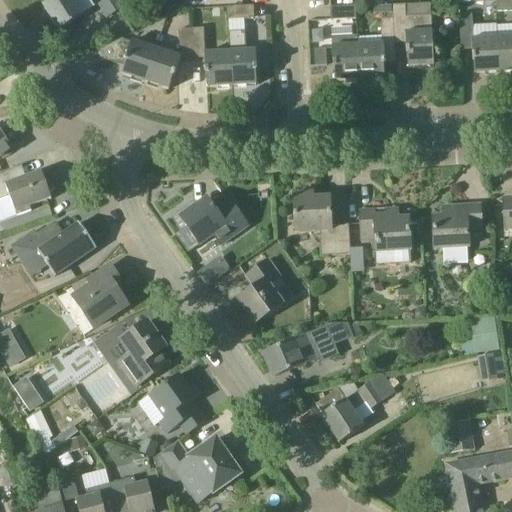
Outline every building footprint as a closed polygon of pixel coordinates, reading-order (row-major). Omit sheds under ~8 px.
[(74,0),(52,0),(42,6),(59,33),(85,17),(74,0)] [(119,0),(111,0),(100,7),(108,19),(125,8),(119,0)] [(161,0),(159,1),(167,16),(182,8),(177,0),(161,0)] [(511,0),(503,0),(501,0),(496,0),(496,13),(511,12),(511,0)] [(393,20),(395,45),(405,44),(406,56),(407,56),(408,69),(434,67),(433,33),(432,33),(430,5),(418,6),(393,7),(393,6),(393,20)] [(229,22),(254,20),(254,7),(228,9),(229,22)] [(355,8),(350,8),(330,9),(331,22),(356,20),(355,8)] [(459,16),(460,29),(473,28),(473,15),(459,16)] [(395,45),(393,20),(386,20),(382,20),(383,38),(357,39),(357,37),(356,37),(359,81),(384,80),(384,67),(385,67),(384,55),(396,55),(395,45)] [(331,24),(314,23),(313,37),(331,37),(331,24)] [(204,30),(192,31),(192,41),(204,40),(204,35),(204,30)] [(157,51),(146,84),(169,91),(173,79),(174,79),(178,64),(193,62),(192,41),(192,31),(179,31),(181,59),(157,51)] [(246,53),(245,33),(230,34),(231,53),(233,88),(257,87),(256,74),(257,74),(256,52),(246,53)] [(356,37),(331,38),(333,70),(334,70),(335,83),(359,81),(356,37)] [(511,38),(497,40),(499,74),(511,73),(511,38)] [(133,43),(132,44),(123,42),(122,40),(108,47),(89,56),(94,66),(107,61),(114,63),(119,51),(129,54),(122,76),(146,84),(157,51),(133,43)] [(497,40),(470,41),(471,51),(472,62),(474,62),(474,75),(499,74),(497,40)] [(327,67),(326,50),(314,51),(315,68),(327,67)] [(231,53),(204,54),(205,61),(205,76),(207,76),(207,89),(233,88),(231,53)] [(0,158),(11,151),(0,135),(0,158)] [(18,170),(22,168),(22,167),(0,174),(0,202),(10,199),(17,218),(32,212),(30,207),(50,200),(50,201),(51,201),(41,172),(40,173),(40,174),(22,181),(18,170)] [(331,231),(330,199),(313,200),(313,195),(293,196),(296,233),(320,232),(322,258),(350,256),(349,226),(347,226),(348,230),(331,231)] [(218,218),(206,201),(180,219),(200,247),(202,245),(216,235),(221,242),(223,245),(248,227),(230,203),(228,204),(232,208),(218,218)] [(467,235),(481,235),(480,207),(443,209),(443,218),(432,218),(434,251),(443,250),(444,266),(468,265),(467,249),(468,249),(467,235)] [(409,220),(398,220),(398,212),(385,212),(385,216),(375,217),(375,213),(360,214),(362,241),(375,240),(376,266),(410,264),(409,252),(410,252),(409,220)] [(96,250),(79,225),(64,235),(56,224),(38,237),(35,233),(18,244),(30,262),(39,256),(55,278),(96,250)] [(273,293),(283,286),(279,279),(280,279),(268,262),(246,278),(255,290),(238,301),(256,326),(283,306),(273,293)] [(207,289),(220,280),(211,266),(198,276),(207,289)] [(118,294),(124,289),(110,268),(88,283),(90,286),(72,299),(95,330),(127,307),(118,294)] [(418,309),(414,316),(414,322),(427,322),(426,309),(418,309)] [(494,319),(469,323),(472,342),(461,345),(463,358),(499,351),(494,319)] [(161,365),(155,357),(158,355),(162,352),(156,345),(162,341),(148,323),(120,343),(130,357),(119,365),(136,389),(164,369),(161,365)] [(348,325),(326,325),(334,346),(353,339),(352,338),(348,326),(348,325)] [(348,326),(352,338),(361,335),(358,325),(348,326)] [(275,379),(319,359),(309,335),(264,354),(275,379)] [(24,351),(8,358),(14,371),(30,363),(24,351)] [(501,355),(485,357),(488,383),(505,381),(501,355)] [(198,413),(191,403),(200,397),(193,386),(188,390),(179,377),(149,398),(139,405),(155,427),(159,425),(167,437),(180,428),(198,413)] [(371,411),(396,394),(385,378),(376,379),(358,392),(353,385),(337,389),(338,390),(315,406),(323,416),(321,418),(339,445),(364,428),(353,413),(366,404),(371,411)] [(37,394),(25,401),(32,413),(44,405),(37,394)] [(41,413),(26,422),(43,458),(54,450),(49,440),(53,438),(41,413)] [(470,422),(446,426),(450,455),(475,452),(470,422)] [(78,434),(73,428),(52,443),(57,449),(78,434)] [(70,441),(73,453),(87,450),(84,438),(70,441)] [(145,439),(139,454),(153,459),(158,444),(145,439)] [(182,481),(199,505),(213,495),(213,496),(241,476),(238,473),(239,470),(235,465),(232,464),(223,452),(222,448),(218,444),(216,441),(190,459),(179,443),(153,461),(164,494),(182,481)] [(481,511),(476,486),(511,479),(511,455),(499,458),(447,467),(456,511),(481,511)] [(52,483),(42,461),(35,465),(28,468),(38,489),(52,483)] [(13,464),(0,469),(0,477),(5,490),(20,484),(13,464)] [(84,490),(109,485),(106,471),(81,476),(84,490)] [(154,511),(148,484),(136,487),(134,479),(109,485),(115,511),(154,511)] [(60,485),(65,505),(76,502),(79,501),(74,482),(60,485)] [(115,511),(109,485),(85,491),(87,499),(76,502),(78,511),(115,511)] [(64,511),(58,487),(35,493),(38,511),(64,511)]
